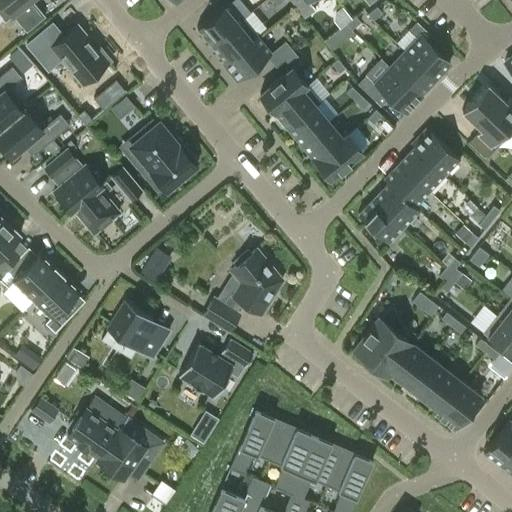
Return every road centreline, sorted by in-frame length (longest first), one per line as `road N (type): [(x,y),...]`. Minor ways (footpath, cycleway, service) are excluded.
road 1 (residential): [(302,239),(326,274),(298,326),(301,344),(455,463)]
road 2 (residential): [(302,239),(410,123),(511,35)]
road 3 (residential): [(111,268),(0,433)]
road 4 (residential): [(235,160),(111,268)]
road 5 (residential): [(142,45),(235,160)]
road 6 (residential): [(0,176),(90,261),(111,268)]
